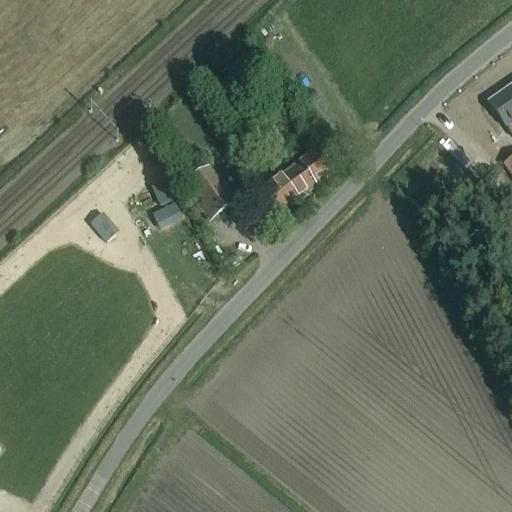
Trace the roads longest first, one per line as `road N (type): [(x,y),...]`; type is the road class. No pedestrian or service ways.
road 1 (unclassified): [(84,511),(155,397),(426,107),(511,38)]
road 2 (unknown): [(223,0),(0,204)]
